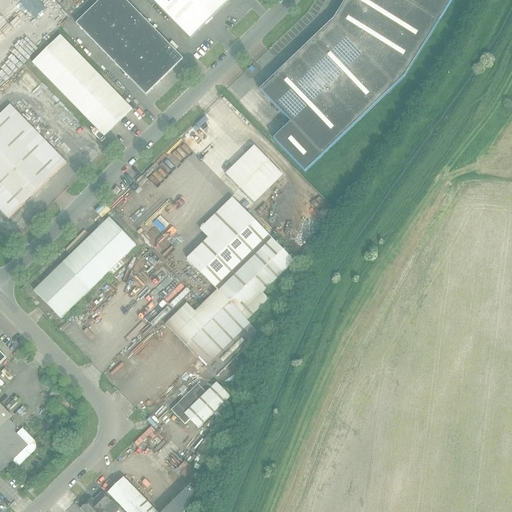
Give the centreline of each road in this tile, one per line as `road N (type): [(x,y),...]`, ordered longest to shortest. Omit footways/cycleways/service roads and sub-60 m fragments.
road 1 (residential): [(0,281),(289,0)]
road 2 (track): [(268,511),(356,302),(441,174)]
road 3 (residential): [(30,511),(99,443),(108,413),(0,296)]
